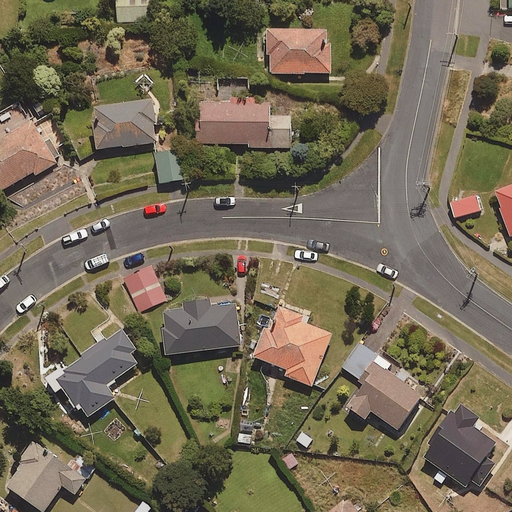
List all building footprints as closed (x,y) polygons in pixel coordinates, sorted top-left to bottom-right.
[(151,0),(116,0),(118,23),(152,22),(151,0)] [(331,31),(267,33),(269,76),(332,74),(331,31)] [(157,144),(152,103),(94,110),(99,151),(157,144)] [(270,119),(270,104),(196,105),(197,146),(248,145),(248,149),(292,149),(291,119),(270,119)] [(37,176),(62,161),(49,140),(44,143),(32,123),(0,142),(0,193),(35,173),(37,176)] [(182,154),(157,156),(160,184),(184,182),(182,154)] [(511,237),(511,187),(495,194),(511,237)] [(480,212),(476,196),(452,203),(456,219),(480,212)] [(166,301),(153,270),(125,281),(138,313),(166,301)] [(210,303),(185,306),(186,312),(164,314),(169,356),(241,348),(236,306),(211,309),(210,303)] [(304,318),(282,309),(273,331),(267,329),(255,359),(289,372),(286,378),(312,388),(333,337),(301,325),(304,318)] [(136,350),(121,329),(48,383),(56,394),(62,390),(86,422),(116,399),(107,388),(138,365),(130,354),(136,350)] [(391,366),(361,344),(343,368),(366,385),(348,410),(366,423),(372,413),(399,432),(423,399),(386,373),(391,366)] [(479,420),(460,407),(424,459),(467,489),(472,481),(482,488),(494,469),(485,463),(497,445),(474,429),(479,420)] [(86,481),(36,447),(7,490),(39,511),(46,511),(63,487),(76,496),(86,481)] [(356,511),(348,501),(334,511),(356,511)]
